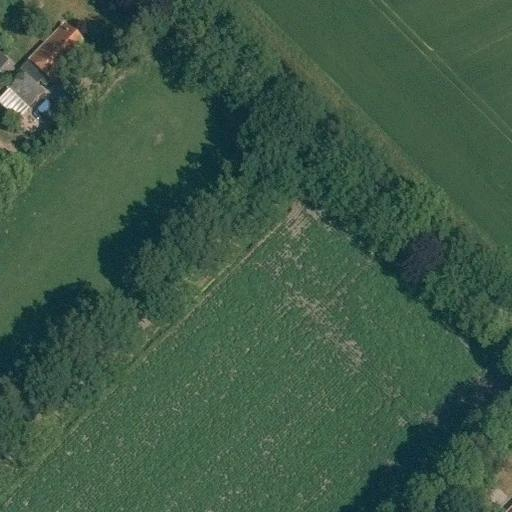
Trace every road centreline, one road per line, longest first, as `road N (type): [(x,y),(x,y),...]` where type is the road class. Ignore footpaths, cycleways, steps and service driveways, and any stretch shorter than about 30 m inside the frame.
road 1 (unclassified): [(0,464),(307,147)]
road 2 (unclassified): [(511,339),(307,147)]
road 3 (unclassified): [(307,147),(159,0)]
